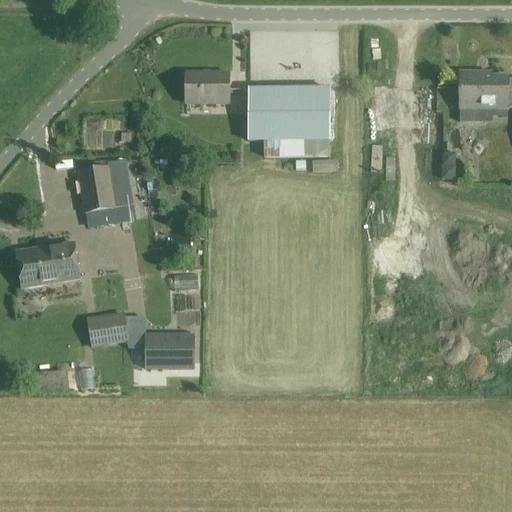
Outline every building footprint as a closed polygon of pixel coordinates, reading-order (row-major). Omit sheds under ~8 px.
[(229,75),(186,75),(186,105),(229,105),(229,75)] [(477,80),(477,76),(460,75),(460,109),(508,109),(508,80),(477,80)] [(331,143),(330,143),(329,89),(249,89),(249,143),(265,143),(266,159),(331,159),(331,143)] [(441,148),(442,164),(460,163),(459,147),(441,148)] [(310,160),(310,173),(334,172),(333,160),(310,160)] [(78,175),(84,216),(86,216),(88,230),(116,226),(117,231),(125,230),(124,222),(133,220),(130,206),(124,207),(117,167),(112,168),(111,161),(79,166),(80,175),(78,175)] [(441,182),(455,182),(455,169),(442,168),(441,182)] [(74,246),(18,255),(24,292),(79,283),(74,246)] [(103,339),(128,335),(125,314),(99,318),(103,339)] [(141,369),(190,368),(190,335),(141,335),(141,369)] [(81,392),(92,391),(91,368),(81,368),(81,392)]
